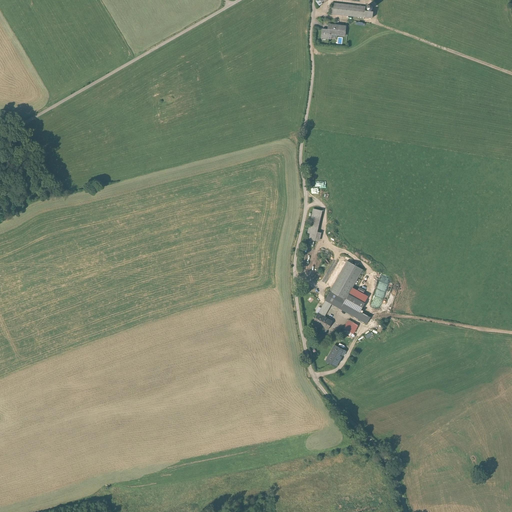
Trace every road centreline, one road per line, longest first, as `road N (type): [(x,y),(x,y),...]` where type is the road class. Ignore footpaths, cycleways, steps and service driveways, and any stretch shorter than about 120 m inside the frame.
road 1 (track): [(239,0),(0,135)]
road 2 (track): [(314,14),(370,19),(511,74)]
